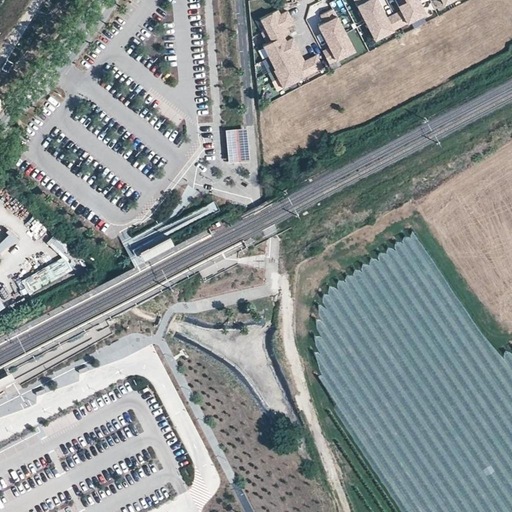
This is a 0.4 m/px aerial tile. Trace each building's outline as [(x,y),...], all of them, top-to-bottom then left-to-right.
[(400,27),(394,14),(387,18),(382,20),(379,16),(384,13),(378,0),(373,3),(371,0),(355,0),(375,40),(400,27)] [(401,10),(394,14),(400,27),(424,14),(417,0),(395,0),(399,6),(403,3),(406,8),(401,10)] [(277,12),(274,7),(261,14),(267,25),(273,35),(268,38),(264,40),(270,52),(276,63),(271,66),(269,67),(274,76),(279,85),(301,74),(289,51),(295,47),(289,34),(288,34),(282,38),(279,33),(286,30),(283,25),(290,21),(284,8),(277,12)] [(331,45),(324,49),(330,61),(354,48),(333,7),(320,13),(324,21),(327,25),(322,28),(328,41),(333,38),(336,42),(331,45)] [(263,27),(267,25),(261,14),(257,16),(263,27)] [(273,35),(267,25),(263,27),(268,38),(273,35)] [(265,54),(270,52),(264,40),(259,42),(265,54)] [(301,58),(295,47),(289,51),(301,74),(307,70),(301,58)] [(271,66),(276,63),(270,52),(265,54),(271,66)] [(301,58),(307,70),(320,64),(313,52),(301,58)] [(274,76),(269,67),(264,70),(269,78),(274,76)] [(279,85),(274,76),(269,78),(273,88),(279,85)] [(245,125),(222,127),(224,160),(248,159),(245,125)] [(38,238),(48,226),(38,217),(27,228),(38,238)] [(0,253),(3,257),(17,241),(5,231),(0,236),(0,253)] [(24,295),(76,268),(56,232),(47,236),(59,258),(16,281),(24,295)] [(146,251),(140,254),(144,263),(176,247),(171,238),(146,251)] [(0,371),(0,385),(12,380),(8,373),(6,368),(0,371)]
